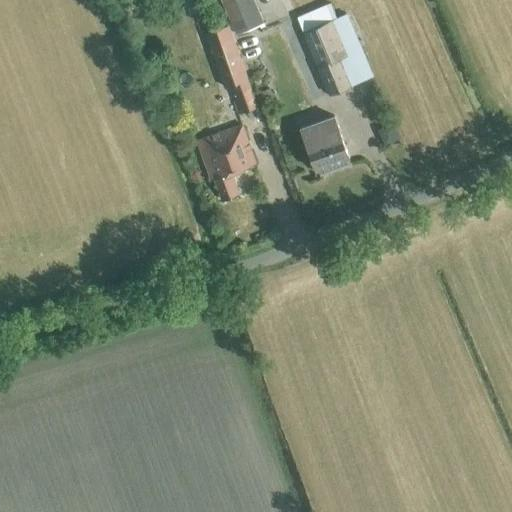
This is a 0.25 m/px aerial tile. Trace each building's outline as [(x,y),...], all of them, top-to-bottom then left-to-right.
[(264,23),(254,0),(220,0),(235,35),(264,23)] [(337,17),(331,3),(298,16),(317,62),(317,63),(328,91),(372,73),(347,13),(337,17)] [(232,85),(247,80),(228,24),(206,32),(225,87),(232,85)] [(149,37),(145,30),(137,34),(142,42),(149,37)] [(242,114),(257,108),(247,80),(232,85),(242,114)] [(276,104),(270,89),(257,94),(262,109),(276,104)] [(315,168),(348,157),(340,133),(334,116),(301,128),(315,168)] [(239,195),(232,173),(256,164),(242,125),(197,141),(211,180),(214,179),(221,201),(239,195)]
